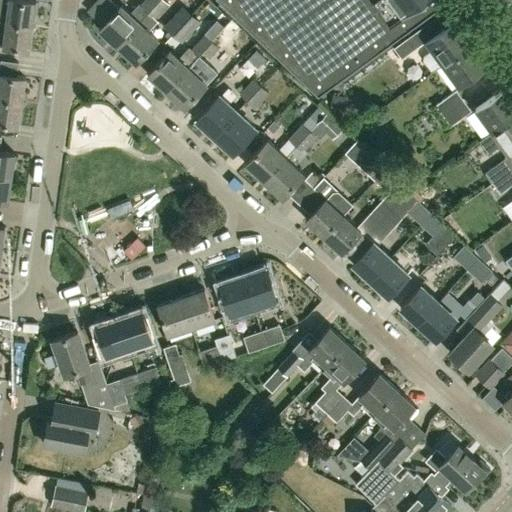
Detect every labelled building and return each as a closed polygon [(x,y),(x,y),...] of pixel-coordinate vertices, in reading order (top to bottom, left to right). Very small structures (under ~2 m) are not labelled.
[(0,0),(0,21),(33,26),(37,1),(30,0),(0,0)] [(145,0),(141,5),(138,2),(130,12),(121,3),(98,27),(117,45),(158,0),(145,0)] [(165,0),(158,0),(117,45),(135,62),(158,37),(149,29),(157,20),(155,18),(170,3),(165,0)] [(219,0),(318,95),(445,2),(443,0),(219,0)] [(173,33),(192,13),(183,4),(164,25),(173,33)] [(201,21),(192,13),(173,33),(182,42),(201,21)] [(208,31),(223,49),(241,34),(226,16),(208,31)] [(442,63),(473,40),(457,18),(426,40),(433,49),(425,55),(423,58),(432,70),(442,63)] [(0,45),(30,50),(33,26),(0,21),(0,45)] [(423,42),(415,31),(393,47),(401,58),(423,42)] [(213,39),(205,32),(192,47),(189,45),(179,56),(170,48),(147,72),(166,90),(213,39)] [(206,61),(220,46),(213,39),(166,90),(185,107),(207,82),(198,74),(208,63),(206,61)] [(473,40),(442,63),(459,86),(490,63),(473,40)] [(0,98),(22,102),(26,77),(18,76),(0,73),(0,98)] [(247,100),(261,84),(254,77),(239,93),(247,100)] [(270,92),(261,84),(247,100),(255,108),(270,92)] [(492,130),(511,115),(511,93),(506,85),(475,107),(492,130)] [(443,114),(464,99),(456,89),(436,104),(443,114)] [(215,135),(237,110),(219,93),(197,118),(215,135)] [(0,122),(19,126),(22,102),(0,98),(0,122)] [(464,99),(443,114),(451,125),(472,110),(464,99)] [(310,129),(317,122),(328,111),(321,104),(303,122),(288,138),(296,145),(310,129)] [(237,110),(215,135),(234,152),(256,127),(237,110)] [(344,127),(328,111),(317,122),(310,129),(296,145),(304,152),(324,130),(333,139),(344,127)] [(488,153),(501,143),(508,152),(511,149),(511,115),(492,130),(479,140),(488,153)] [(286,155),(279,148),(268,138),(246,162),(264,179),(286,155)] [(345,152),(374,179),(386,167),(357,139),(345,152)] [(0,175),(12,177),(15,153),(1,151),(0,150),(0,175)] [(287,192),(301,176),(305,172),(295,162),(286,155),(264,179),(283,196),(287,192)] [(492,182),(511,167),(511,164),(506,156),(485,172),(492,182)] [(386,167),(374,179),(388,192),(382,199),(392,208),(398,202),(409,190),(386,167)] [(511,167),(492,182),(500,192),(511,183),(511,167)] [(313,172),(307,180),(319,190),(326,181),(313,172)] [(0,199),(8,201),(12,177),(0,175),(0,199)] [(407,212),(421,224),(432,212),(409,190),(398,202),(392,208),(402,217),(407,212)] [(324,234),(344,213),(352,203),(339,191),(333,191),(327,197),(326,196),(307,218),(324,234)] [(443,223),(432,212),(421,224),(433,235),(443,223)] [(362,229),(357,225),(344,213),(324,234),(342,250),(362,229)] [(371,278),(391,256),(377,243),(374,240),(353,262),(371,278)] [(468,269),(479,257),(464,244),(453,256),(468,269)] [(391,256),(371,278),(389,294),(409,273),(391,256)] [(243,275),(254,306),(277,297),(266,267),(243,275)] [(440,289),(451,274),(441,267),(430,282),(440,289)] [(230,314),(254,306),(243,275),(220,283),(230,314)] [(495,291),(507,303),(511,297),(511,287),(505,281),(495,291)] [(419,322),(439,300),(421,284),(401,306),(419,322)] [(181,295),(191,326),(215,318),(204,287),(181,295)] [(470,367),(493,341),(485,334),(491,327),(485,322),(503,303),(490,291),(472,310),(471,312),(464,319),(457,327),(465,334),(451,350),(458,356),(456,361),(465,368),(469,366),(470,367)] [(168,334),(191,326),(181,295),(158,303),(168,334)] [(439,300),(419,322),(437,338),(457,316),(439,300)] [(120,316),(130,347),(153,339),(143,308),(120,316)] [(106,355),(130,347),(120,316),(96,324),(106,355)] [(262,330),(267,345),(285,339),(280,324),(270,327),(262,330)] [(287,376),(298,365),(304,370),(314,360),(322,367),(347,340),(330,324),(317,338),(309,347),(309,348),(306,352),(302,355),(294,348),(277,366),(278,367),(287,376)] [(267,345),(262,330),(244,336),(242,329),(228,334),(235,356),(267,345)] [(81,381),(92,378),(88,365),(90,364),(79,330),(53,338),(64,373),(77,369),(81,381)] [(511,330),(500,343),(511,354),(511,330)] [(204,366),(235,356),(228,334),(215,338),(217,345),(199,351),(204,366)] [(322,367),(331,376),(321,386),(325,390),(311,406),(315,410),(311,414),(319,421),(323,417),(345,394),(337,387),(344,380),(365,358),(347,340),(322,367)] [(169,387),(191,380),(182,353),(179,353),(176,342),(164,346),(174,377),(169,379),(169,387)] [(506,372),(504,370),(511,361),(511,357),(501,347),(491,358),(489,356),(474,373),(491,388),(506,372)] [(138,372),(143,387),(161,381),(156,365),(138,372)] [(278,367),(263,382),(271,391),(287,376),(278,367)] [(125,393),(143,387),(138,372),(120,378),(125,393)] [(354,414),(362,405),(372,414),(396,387),(380,372),(359,394),(352,402),(345,394),(323,417),(331,425),(336,420),(337,421),(348,409),(354,414)] [(125,393),(120,378),(107,383),(114,404),(127,400),(125,393)] [(396,387),(372,414),(383,424),(386,420),(393,427),(415,404),(396,387)] [(52,416),(49,416),(43,443),(83,451),(86,437),(93,438),(98,410),(54,402),(52,416)] [(412,421),(401,428),(411,446),(422,439),(412,421)] [(376,461),(394,441),(385,431),(359,460),(368,468),(376,461)] [(394,441),(376,461),(393,478),(402,468),(397,463),(412,447),(399,436),(394,441)] [(438,448),(427,459),(438,470),(435,472),(447,483),(454,476),(466,488),(474,480),(477,483),(491,468),(481,459),(479,461),(460,443),(458,445),(447,456),(438,448)] [(368,468),(354,484),(362,492),(375,504),(376,505),(372,508),(375,511),(443,511),(451,505),(416,472),(413,475),(407,469),(396,480),(393,478),(376,461),(368,468)] [(55,484),(51,504),(83,511),(88,491),(55,484)]
